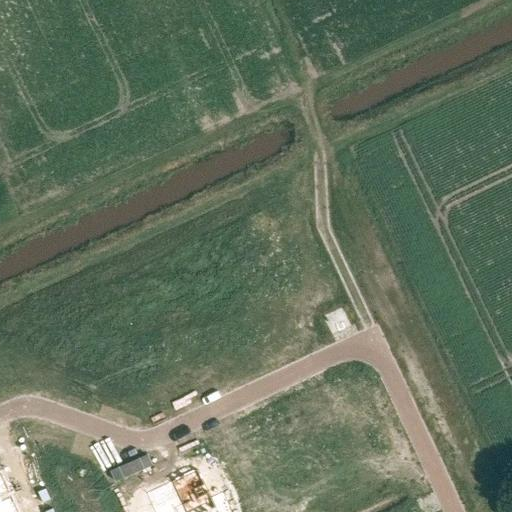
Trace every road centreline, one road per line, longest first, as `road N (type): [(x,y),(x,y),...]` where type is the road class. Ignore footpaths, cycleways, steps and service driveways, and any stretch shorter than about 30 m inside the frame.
road 1 (residential): [(0,418),(25,406),(143,444),(370,339),(452,511)]
road 2 (track): [(298,97),(0,238)]
road 3 (track): [(370,339),(323,234),(318,132),(298,97)]
road 4 (track): [(298,97),(493,0)]
